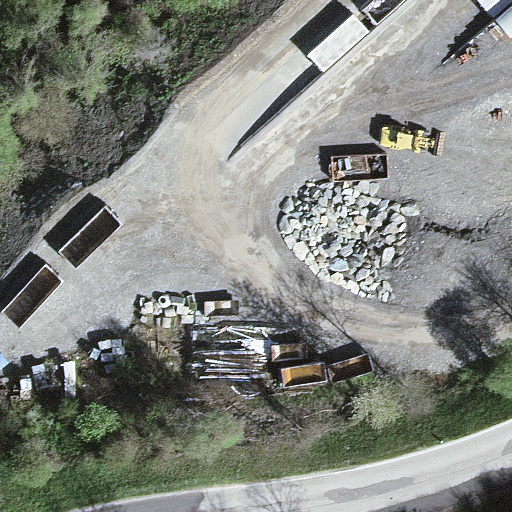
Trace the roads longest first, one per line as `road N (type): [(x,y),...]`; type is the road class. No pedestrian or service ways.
road 1 (unknown): [(511,335),(446,351),(377,347),(326,324),(229,239),(222,193),(239,134),(357,0)]
road 2 (tertiary): [(276,511),(405,490),(511,456)]
